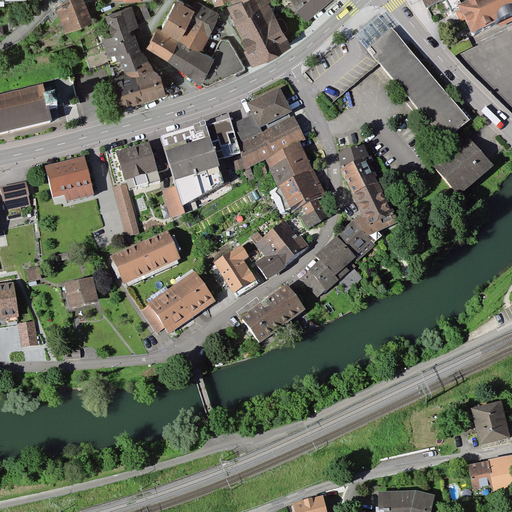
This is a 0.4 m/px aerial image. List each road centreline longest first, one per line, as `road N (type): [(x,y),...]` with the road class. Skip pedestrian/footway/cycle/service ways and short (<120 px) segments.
road 1 (residential): [(0,368),(172,352),(314,250),(336,210),(335,169),(324,130),(286,62)]
road 2 (residential): [(511,324),(222,451),(0,505)]
road 3 (residential): [(259,511),(351,479),(511,452)]
road 4 (primary): [(201,102),(0,157)]
road 5 (tertiary): [(511,130),(394,0)]
road 6 (residential): [(169,0),(145,43),(201,102)]
